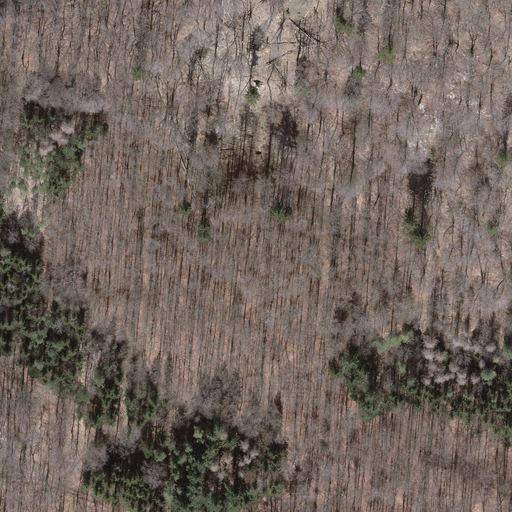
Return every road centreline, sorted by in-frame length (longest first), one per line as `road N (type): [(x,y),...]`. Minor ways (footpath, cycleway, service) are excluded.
road 1 (track): [(511,321),(483,303),(439,299),(228,401),(155,420),(136,445),(182,511)]
road 2 (track): [(129,511),(105,498),(0,474)]
